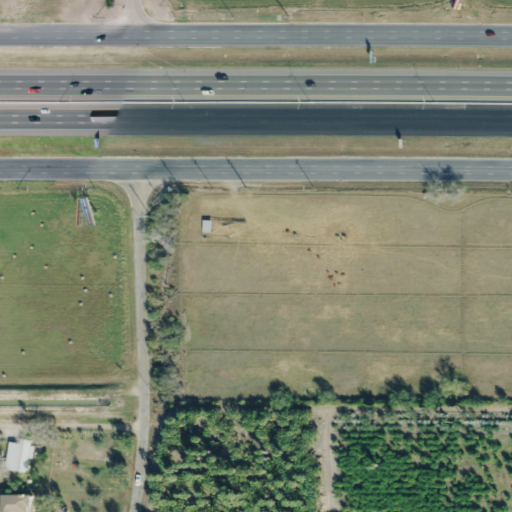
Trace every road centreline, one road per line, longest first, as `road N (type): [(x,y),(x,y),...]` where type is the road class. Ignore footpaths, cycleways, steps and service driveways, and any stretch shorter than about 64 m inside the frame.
road 1 (secondary): [(511,36),(0,34)]
road 2 (motorway): [(511,83),(0,82)]
road 3 (motorway): [(0,122),(511,123)]
road 4 (secondary): [(0,168),(511,167)]
road 5 (residential): [(135,170),(144,410),(130,511)]
